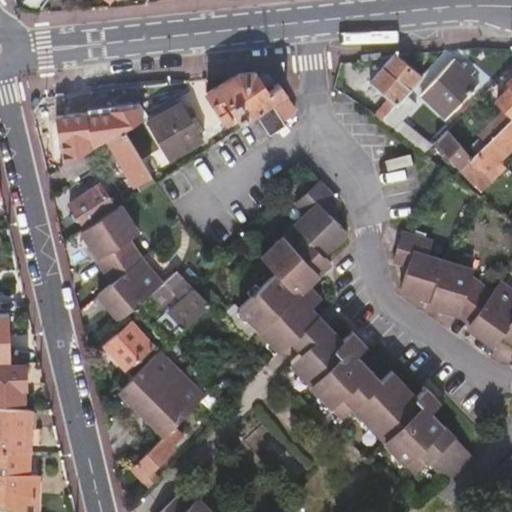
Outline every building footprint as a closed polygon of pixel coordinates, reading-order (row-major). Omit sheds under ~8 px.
[(396,57),(395,57),(373,83),(387,96),(376,107),(382,113),(404,91),(418,77),(396,57)] [(472,83),(464,76),(458,70),(448,60),(416,93),(440,115),(472,83)] [(458,70),(464,76),(469,70),(463,65),(458,70)] [(340,67),(334,88),(364,98),(371,77),(340,67)] [(495,131),(511,113),(511,74),(506,81),(509,85),(494,100),(502,108),(487,123),(495,131)] [(241,125),(253,117),(269,106),(272,104),(283,97),(275,85),(264,93),(250,75),(227,78),(225,80),(205,93),(212,104),(209,105),(217,119),(225,114),(219,105),(225,102),(241,125)] [(131,89),(80,95),(82,111),(133,104),(131,89)] [(391,120),(396,115),(412,99),(404,91),(382,113),(391,120)] [(219,122),(217,119),(209,105),(212,104),(205,93),(193,101),(195,105),(194,105),(208,128),(217,123),(219,122)] [(272,104),(290,116),(292,110),(283,97),(272,104)] [(280,123),(290,116),(272,104),(269,106),(253,117),(266,138),(283,127),(280,123)] [(196,135),(188,120),(178,105),(145,124),(167,161),(200,142),(196,135)] [(376,107),(370,112),(378,118),(382,113),(376,107)] [(382,113),(378,118),(392,128),(396,124),(391,120),(382,113)] [(511,144),(511,113),(495,131),(468,157),(461,164),(482,186),(504,165),(498,159),(511,144)] [(412,142),(419,147),(424,142),(396,115),(391,120),(396,124),(400,128),(413,139),(412,142)] [(193,117),(188,120),(196,135),(202,132),(193,117)] [(77,128),(91,150),(103,143),(89,120),(77,128)] [(392,128),(412,142),(413,139),(400,128),(396,124),(392,128)] [(132,132),(129,127),(121,132),(124,137),(132,132)] [(457,168),(461,164),(468,157),(445,129),(433,140),(457,168)] [(127,142),(137,136),(134,131),(132,132),(124,137),(127,142)] [(130,186),(147,176),(141,165),(127,142),(124,137),(121,132),(104,142),(130,186)] [(127,142),(141,165),(151,160),(137,136),(127,142)] [(76,159),(50,174),(56,187),(82,171),(76,159)] [(299,213),(287,224),(318,255),(341,232),(322,213),(334,201),(311,179),(288,202),(299,213)] [(69,202),(82,193),(75,182),(61,191),(69,202)] [(76,221),(81,229),(111,209),(106,202),(95,184),(82,193),(69,202),(66,204),(71,213),(76,221)] [(106,202),(111,209),(117,206),(120,204),(115,196),(106,202)] [(140,230),(122,202),(120,204),(117,206),(111,209),(81,229),(72,235),(91,262),(87,264),(104,287),(142,253),(129,237),(140,230)] [(72,223),(76,221),(71,213),(67,215),(72,223)] [(340,414),(350,404),(377,377),(352,351),(363,341),(349,327),(338,337),(324,323),(313,313),(306,306),(317,295),(305,284),(326,263),(318,255),(287,224),(256,255),(269,269),(232,306),(277,351),(288,339),(298,349),(286,361),(307,382),(340,414)] [(430,297),(439,259),(421,254),(424,236),(394,229),(386,260),(399,263),(393,288),(430,297)] [(102,308),(113,321),(138,300),(147,292),(163,278),(142,253),(104,287),(90,299),(99,311),(102,308)] [(466,318),(487,288),(466,273),(468,265),(439,259),(430,297),(428,303),(451,308),(466,318)] [(147,328),(161,345),(168,339),(181,327),(206,303),(194,289),(190,285),(185,280),(174,268),(165,276),(163,278),(147,292),(138,300),(148,313),(167,297),(174,305),(159,318),(147,328)] [(497,331),(511,309),(511,287),(496,276),(487,288),(466,318),(464,321),(478,331),(476,334),(489,342),(497,331)] [(511,309),(497,331),(511,341),(511,309)] [(139,335),(147,328),(144,325),(134,313),(122,324),(101,344),(124,369),(150,347),(139,335)] [(144,325),(147,328),(159,318),(157,315),(144,325)] [(156,351),(118,386),(131,398),(127,401),(139,412),(179,374),(156,351)] [(23,364),(0,364),(0,400),(20,400),(20,393),(23,393),(24,392),(23,364)] [(377,377),(350,404),(382,436),(415,469),(427,458),(445,476),(471,452),(427,407),(438,396),(424,382),(414,392),(388,366),(377,377)] [(171,425),(194,403),(202,395),(179,374),(139,412),(149,422),(152,419),(165,432),(171,425)] [(0,446),(28,449),(29,409),(0,407),(0,446)] [(128,468),(146,486),(154,477),(149,472),(171,449),(168,446),(181,435),(171,425),(165,432),(128,468)] [(26,471),(28,449),(0,446),(0,487),(35,500),(36,472),(26,471)] [(511,494),(511,453),(491,472),(509,491),(511,494)] [(0,504),(21,511),(34,511),(35,500),(0,487),(0,504)] [(219,511),(197,491),(189,500),(177,489),(154,511),(219,511)]
